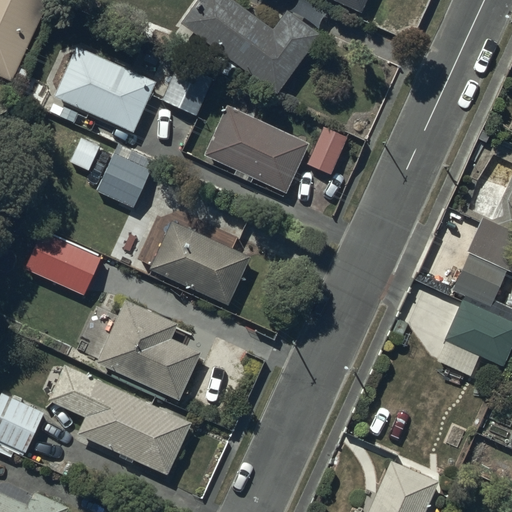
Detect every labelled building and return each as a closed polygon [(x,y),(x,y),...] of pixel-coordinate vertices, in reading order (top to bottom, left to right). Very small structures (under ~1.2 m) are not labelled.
[(0,0),(0,70),(13,77),(48,0),(0,0)] [(272,23),(239,0),(198,0),(192,9),(189,7),(181,17),(277,88),(320,29),(286,4),(272,23)] [(343,0),(361,8),(364,0),(343,0)] [(156,77),(76,42),(47,107),(76,119),(83,104),(134,127),(156,77)] [(181,51),(162,95),(198,110),(217,66),(181,51)] [(49,81),(30,72),(20,92),(39,101),(49,81)] [(231,102),(227,100),(203,150),(236,165),(234,170),(251,178),(253,173),(285,188),(309,138),(245,108),(249,100),(235,93),(231,102)] [(347,132),(323,122),(307,160),(331,170),(347,132)] [(100,142),(82,133),(70,158),(89,167),(100,142)] [(155,156),(118,139),(96,188),(133,204),(155,156)] [(511,260),(511,223),(483,211),(467,248),(469,249),(452,287),(492,305),(511,260)] [(172,215),(149,263),(227,299),(250,252),(172,215)] [(101,252),(44,225),(26,264),(83,290),(101,252)] [(80,342),(77,349),(179,395),(201,347),(171,333),(177,319),(126,295),(117,315),(97,306),(95,312),(92,310),(78,341),(80,342)] [(511,344),(511,316),(463,295),(436,356),(471,371),(480,352),(504,362),(511,344)] [(192,417),(64,359),(59,369),(54,366),(44,390),(49,393),(48,395),(85,412),(77,429),(121,448),(118,455),(132,461),(135,455),(168,470),(192,417)] [(44,408),(1,388),(0,390),(0,436),(25,448),(44,408)] [(423,511),(439,476),(391,455),(367,511),(354,505),(351,511),(423,511)] [(0,487),(0,511),(63,511),(68,502),(34,486),(28,501),(0,487)]
